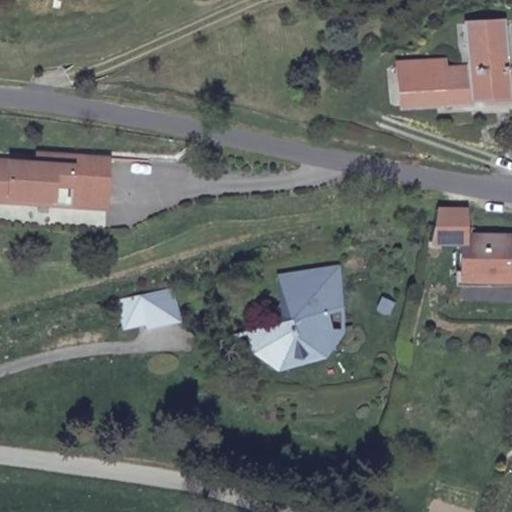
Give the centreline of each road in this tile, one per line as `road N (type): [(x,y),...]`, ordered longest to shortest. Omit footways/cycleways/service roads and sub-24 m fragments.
road 1 (residential): [(511,185),(0,94)]
road 2 (residential): [(0,454),(159,476),(260,511)]
